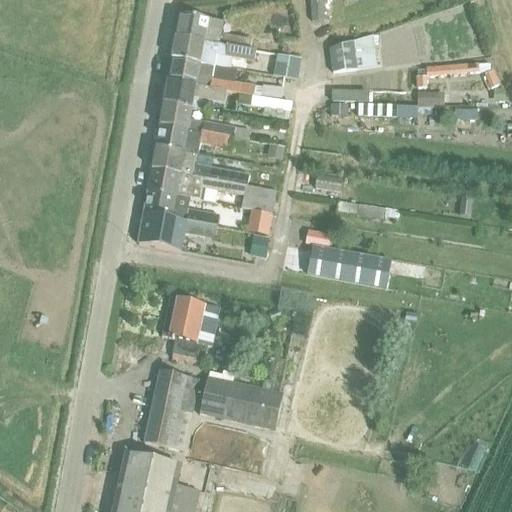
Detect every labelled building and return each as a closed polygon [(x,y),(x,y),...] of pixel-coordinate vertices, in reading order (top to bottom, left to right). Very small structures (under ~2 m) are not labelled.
[(321,0),(314,0),(309,0),(311,25),(324,24),(321,0)] [(179,17),(175,39),(204,44),(249,51),(250,44),(219,38),(221,24),(179,17)] [(349,43),(346,35),(337,38),(339,46),(349,43)] [(341,51),(329,53),(332,75),(377,69),(373,38),(341,51)] [(175,39),(172,61),(200,66),(212,68),(213,68),(228,71),(230,61),(253,65),(255,53),(249,51),(204,44),(175,39)] [(277,58),(273,79),(297,84),(301,62),(277,58)] [(172,61),(168,84),(227,95),(250,99),(252,90),(210,82),(211,79),(213,68),(212,68),(200,66),(172,61)] [(478,74),(477,67),(426,70),(427,78),(478,74)] [(498,88),(492,74),(484,78),(489,91),(498,88)] [(425,80),(416,80),(417,91),(425,91),(425,80)] [(168,84),(164,105),(192,110),(193,101),(225,106),(227,95),(168,84)] [(261,92),(260,99),(281,102),(282,92),(261,90),(261,92)] [(503,92),(493,92),(493,105),(503,105),(503,92)] [(368,93),(332,93),(331,104),(358,104),(367,104),(368,93)] [(441,108),(441,96),(417,96),(417,108),(441,108)] [(237,108),(263,111),(262,119),(288,123),(290,105),(238,98),(237,108)] [(163,106),(159,127),(188,132),(231,140),(249,143),(250,134),(233,130),(189,122),(192,110),(164,105),(164,106),(163,106)] [(358,105),(358,119),(416,121),(416,107),(358,105)] [(347,106),(331,106),(331,117),(347,118),(347,106)] [(474,113),(455,113),(455,124),(474,124),(474,113)] [(159,127),(155,149),(156,149),(183,154),(196,157),(198,145),(229,151),(230,148),(231,140),(188,132),(159,127)] [(231,140),(230,148),(247,151),(249,143),(231,140)] [(269,147),(267,161),(281,163),(284,149),(269,147)] [(156,149),(152,171),(179,176),(245,189),(247,180),(194,170),(196,157),(183,154),(156,149)] [(152,171),(148,194),(175,199),(198,203),(200,191),(242,199),(240,211),(250,213),(268,216),(272,194),(252,190),(245,189),(179,176),(152,171)] [(259,175),(257,190),(280,195),(283,179),(259,175)] [(341,182),(316,179),(314,191),(340,195),(341,182)] [(148,194),(144,216),(171,221),(205,227),(216,229),(218,220),(173,211),(175,199),(148,194)] [(473,198),(461,196),(458,217),(471,219),(473,198)] [(337,204),(335,216),(357,219),(359,207),(337,204)] [(482,207),(480,227),(508,229),(509,209),(482,207)] [(385,211),(384,219),(393,221),(395,213),(385,211)] [(250,213),(246,234),(264,237),(268,216),(250,213)] [(144,216),(138,246),(179,254),(182,238),(202,242),(205,227),(171,221),(144,216)] [(307,232),(305,245),(319,247),(328,249),(330,236),(307,232)] [(253,236),(249,256),(263,258),(267,239),(253,236)] [(314,248),(309,277),(385,291),(390,262),(314,248)] [(169,303),(161,340),(174,342),(171,356),(197,362),(200,348),(212,351),(219,316),(203,313),(203,310),(169,303)] [(405,313),(404,322),(406,322),(415,323),(416,315),(405,313)] [(199,382),(159,373),(144,446),(183,454),(191,416),(199,382)] [(274,434),(283,397),(207,380),(199,417),(274,434)] [(478,447),(468,470),(475,473),(486,450),(478,447)] [(180,468),(125,456),(112,511),(194,511),(198,493),(175,488),(180,468)]
